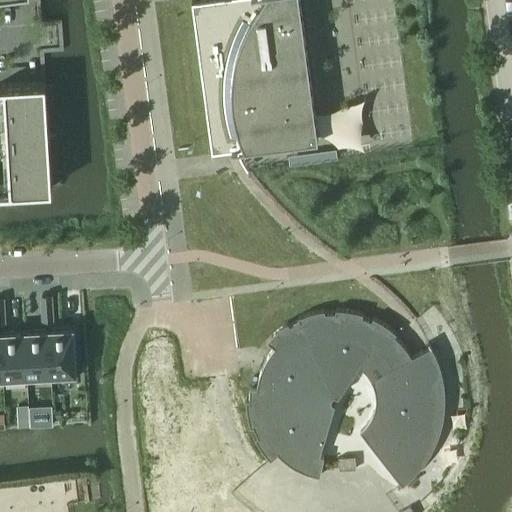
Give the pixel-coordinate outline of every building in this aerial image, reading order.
[(201,0),(192,1),(212,152),(236,149),(247,169),(248,168),(240,154),(255,148),(255,146),(318,138),(299,0),(201,0)] [(0,190),(53,187),(46,80),(0,82),(0,96),(2,97),(3,125),(0,125),(0,149),(4,149),(6,175),(0,175),(0,190)] [(42,296),(43,308),(51,307),(51,295),(42,296)] [(52,319),(51,307),(43,308),(43,320),(52,319)] [(246,399),(247,410),(248,418),(250,426),(253,425),(257,435),(254,436),(259,444),(264,452),(270,459),(278,452),(285,459),(292,464),(301,469),(310,473),(319,475),(320,472),(324,455),(319,454),(334,402),(332,400),(331,398),(331,396),(333,394),(336,393),(338,394),(359,365),(365,370),(369,376),(372,382),(375,390),(375,397),(375,405),(373,412),(369,419),(365,425),(359,430),(401,483),(398,486),(398,487),(403,483),(412,475),(421,465),(428,455),(434,444),(439,432),(442,419),(444,407),(444,394),(443,381),(441,369),(437,357),(431,345),(429,341),(428,342),(430,346),(411,356),(406,348),(401,341),(394,334),(396,332),(389,326),(381,321),(373,317),(372,319),(362,315),(363,312),(356,310),(346,309),(335,308),(335,311),(324,312),(324,309),(315,310),(306,313),(298,316),(299,319),(289,324),(288,322),(280,327),(272,334),(266,341),(267,342),(267,341),(268,341),(275,346),(269,354),(265,361),(261,370),(258,378),(257,387),(249,386),(249,398),(246,399)] [(51,374),(51,379),(76,377),(73,327),(48,329),(51,374)] [(48,329),(24,330),(27,375),(51,374),(48,329)] [(3,377),(27,375),(24,330),(0,331),(3,377)] [(29,404),(17,405),(18,415),(29,414),(29,404)] [(52,404),(29,406),(30,425),(53,423),(52,404)] [(368,454),(356,455),(357,468),(369,467),(368,454)] [(355,469),(355,456),(339,456),(339,469),(355,469)] [(444,485),(442,474),(430,475),(431,486),(444,485)]
